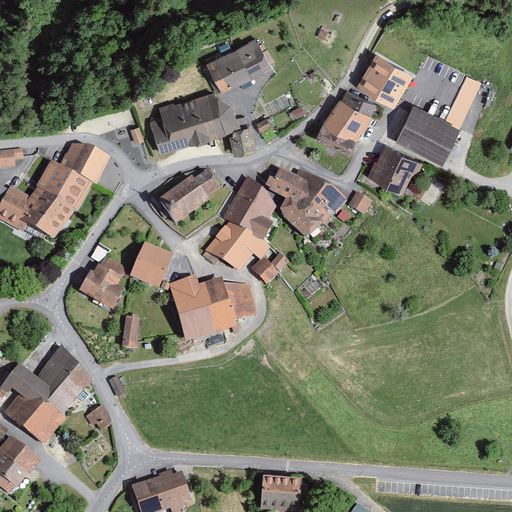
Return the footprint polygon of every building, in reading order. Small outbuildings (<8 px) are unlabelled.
[(255,34),(205,58),(220,89),(270,65),(255,34)] [(413,71),(377,50),(359,81),(403,106),(409,95),(402,91),(413,71)] [(468,73),(448,116),(463,123),(482,80),(468,73)] [(346,86),(341,96),(371,111),(376,101),(346,86)] [(213,88),(207,90),(219,132),(226,130),(237,122),(230,101),(215,92),(213,88)] [(207,90),(159,103),(161,113),(170,146),(219,132),(207,90)] [(341,96),(338,95),(327,118),(359,134),(362,135),(373,112),(371,111),(341,96)] [(460,123),(413,102),(397,137),(444,158),(460,123)] [(170,146),(161,113),(149,117),(158,149),(170,146)] [(258,122),(261,129),(272,124),(268,116),(258,122)] [(359,134),(327,118),(324,117),(315,135),(350,151),(359,134)] [(250,123),(233,128),(228,132),(234,152),(256,145),(250,123)] [(141,125),(132,127),(135,141),(144,139),(141,125)] [(423,160),(385,141),(377,158),(375,157),(368,172),(402,189),(411,171),(417,173),(423,160)] [(84,142),(71,143),(61,162),(93,180),(95,180),(109,155),(84,142)] [(0,149),(0,165),(15,164),(15,156),(22,156),(21,148),(0,149)] [(93,180),(61,162),(50,156),(34,184),(37,185),(77,208),(93,180)] [(269,171),(262,182),(286,196),(280,206),(285,217),(302,234),(315,234),(322,225),(324,226),(346,198),(331,186),(323,181),(299,166),(296,171),(279,161),(272,173),(269,171)] [(194,174),(160,197),(174,217),(211,191),(208,187),(218,179),(211,168),(197,178),(194,174)] [(262,186),(248,177),(227,211),(230,214),(262,237),(273,220),(269,218),(277,206),(262,186)] [(20,216),(32,194),(9,182),(6,188),(0,198),(0,219),(24,233),(28,226),(30,222),(20,216)] [(77,208),(37,185),(32,194),(20,216),(30,222),(28,226),(53,239),(77,208)] [(373,199),(356,191),(350,203),(366,211),(373,199)] [(262,237),(230,214),(206,248),(208,249),(205,254),(215,261),(219,256),(242,273),(254,258),(262,264),(274,247),(262,237)] [(126,273),(158,288),(172,257),(141,242),(126,273)] [(97,244),(91,256),(101,262),(108,249),(97,244)] [(76,293),(110,314),(123,294),(113,288),(122,271),(104,261),(95,276),(89,273),(76,293)] [(192,274),(172,280),(177,297),(169,300),(182,340),(230,324),(216,284),(197,290),(192,274)] [(134,349),(137,319),(120,318),(118,347),(134,349)] [(89,379),(61,343),(36,374),(19,360),(0,382),(0,396),(2,399),(13,386),(20,392),(5,410),(45,443),(66,417),(62,413),(89,379)] [(118,397),(128,393),(119,375),(110,379),(118,397)] [(88,414),(100,432),(115,422),(103,404),(88,414)] [(40,459),(9,433),(0,443),(0,470),(16,484),(17,485),(40,459)] [(16,484),(0,470),(0,483),(9,492),(16,484)] [(181,470),(132,486),(140,511),(150,511),(190,499),(181,470)] [(301,475),(263,473),(261,508),(299,510),(301,475)] [(370,511),(360,503),(353,511),(370,511)]
